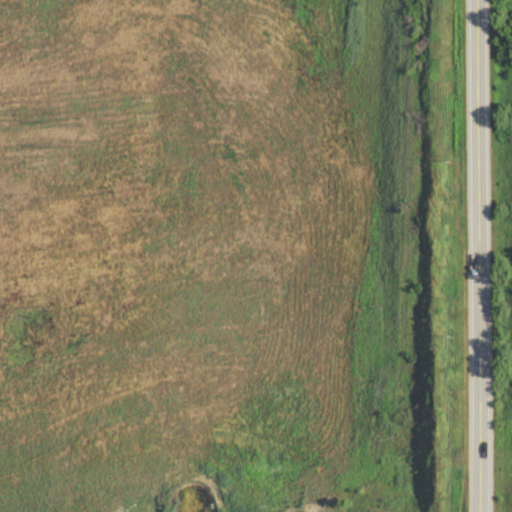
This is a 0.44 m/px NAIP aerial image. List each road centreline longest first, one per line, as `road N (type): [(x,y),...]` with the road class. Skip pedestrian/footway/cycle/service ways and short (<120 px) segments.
road 1 (residential): [(483,377),(317,380),(267,318),(179,296),(0,316)]
road 2 (tertiary): [(484,511),(480,0)]
